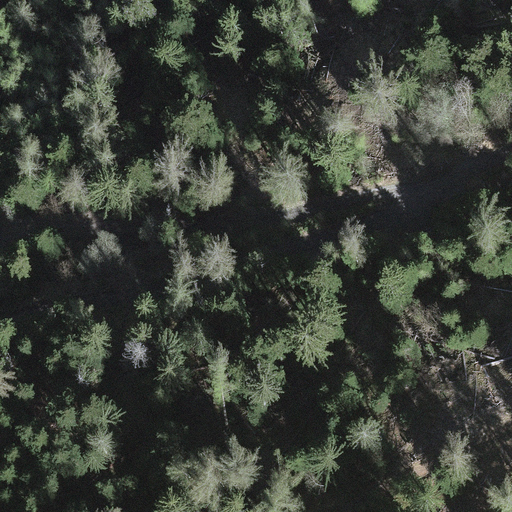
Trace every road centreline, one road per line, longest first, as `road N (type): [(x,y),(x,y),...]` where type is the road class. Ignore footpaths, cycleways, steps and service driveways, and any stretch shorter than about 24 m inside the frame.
road 1 (track): [(511,153),(320,246),(176,283),(87,294),(0,330)]
road 2 (track): [(0,249),(73,230),(414,196)]
